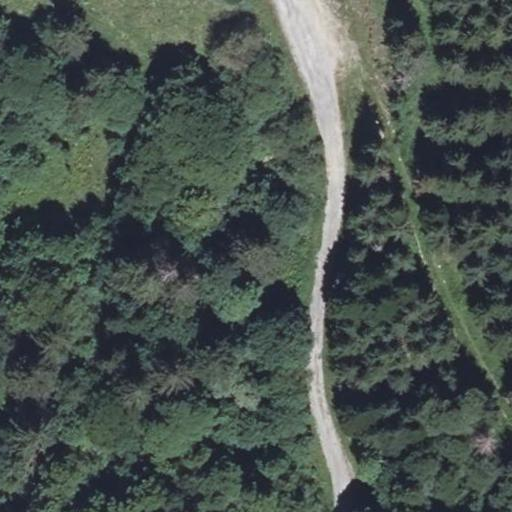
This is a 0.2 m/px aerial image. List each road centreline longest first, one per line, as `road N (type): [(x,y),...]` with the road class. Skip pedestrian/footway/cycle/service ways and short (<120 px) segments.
road 1 (unclassified): [(291,0),(336,193),(314,354),(340,511)]
road 2 (track): [(305,45),(388,125),(429,251),(511,395)]
